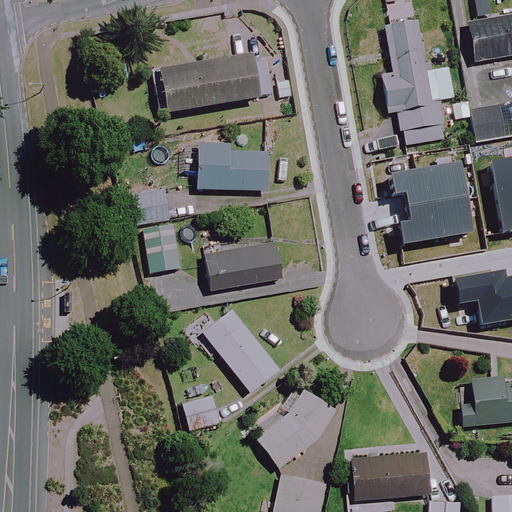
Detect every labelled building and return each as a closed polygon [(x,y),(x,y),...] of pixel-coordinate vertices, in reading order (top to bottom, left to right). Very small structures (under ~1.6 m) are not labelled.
[(511,58),(511,19),(465,26),(470,64),(511,58)] [(428,106),(414,23),(382,28),(390,77),(379,79),(385,116),(395,115),(401,149),(442,142),(436,105),(428,106)] [(269,97),(263,58),(157,75),(164,118),(256,103),(255,99),(269,97)] [(511,138),(511,105),(468,114),(474,146),(511,138)] [(470,226),(459,152),(409,160),(411,170),(403,171),(407,197),(426,194),(432,232),(470,226)] [(266,156),(189,154),(188,193),(265,194),(266,156)] [(168,222),(162,196),(125,203),(130,229),(168,222)] [(511,230),(511,196),(490,201),(497,234),(511,230)] [(179,272),(173,232),(140,237),(146,276),(179,272)] [(279,282),(273,246),(201,259),(207,294),(279,282)] [(445,315),(483,318),(511,310),(511,268),(473,279),(448,277),(445,315)] [(276,374),(229,313),(201,335),(248,396),(276,374)] [(511,425),(511,385),(457,390),(460,430),(511,425)] [(277,472),(315,443),(333,413),(302,394),(289,413),(253,442),(277,472)] [(217,426),(209,399),(179,407),(187,434),(217,426)] [(427,498),(423,457),(348,464),(352,504),(427,498)] [(318,511),(324,488),(278,479),(271,511),(318,511)] [(511,511),(511,497),(489,499),(489,511),(511,511)]
